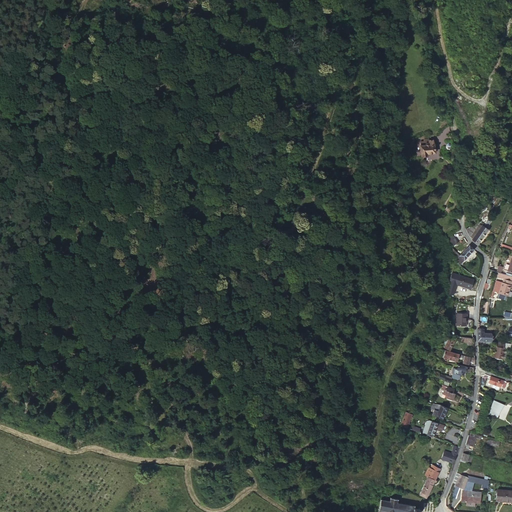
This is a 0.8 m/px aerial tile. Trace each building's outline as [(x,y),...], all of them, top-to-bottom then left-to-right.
[(426,139),(421,139),(422,152),(424,152),(424,154),(430,154),(430,151),(436,151),(436,143),(437,143),(437,138),(431,138),(430,136),(425,136),(426,139)] [(476,243),(486,229),(483,227),(476,222),(480,216),(476,213),(465,228),(466,231),(467,232),(472,236),(471,238),(476,243)] [(457,241),(453,235),(448,239),(453,245),(457,241)] [(460,253),(453,247),(452,248),(451,252),(456,260),(456,263),(459,265),(463,262),(475,249),(470,244),(460,253)] [(511,280),(511,275),(505,274),(500,272),(499,272),(498,276),(504,278),(511,281),(511,280)] [(459,275),(457,286),(473,289),(474,278),(459,275)] [(508,289),(509,289),(511,281),(504,278),(503,281),(501,281),(498,292),(506,294),(508,289)] [(466,313),(456,313),(455,325),(465,325),(466,313)] [(455,341),(444,336),(440,344),(451,349),(455,341)] [(494,340),(493,347),(504,349),(506,342),(494,340)] [(493,347),(492,347),(491,351),(496,352),(495,357),(502,358),(504,349),(493,347)] [(459,353),(446,351),(444,359),(457,361),(459,353)] [(475,361),(475,356),(465,355),(464,363),(468,364),(469,360),(475,361)] [(474,373),(475,368),(458,365),(457,369),(455,368),(454,373),(455,373),(462,374),(465,374),(466,371),(474,373)] [(449,386),(452,379),(446,376),(445,377),(441,376),(440,379),(444,381),(443,384),(449,386)] [(507,381),(491,376),(490,382),(506,386),(507,381)] [(452,389),(445,387),(444,390),(442,390),(441,395),(444,396),(443,399),(451,401),(453,394),(451,393),(452,389)] [(507,396),(498,394),(494,408),(502,411),(507,396)] [(448,407),(437,403),(432,416),(442,420),(448,407)] [(407,412),(402,426),(408,428),(414,412),(412,411),(411,413),(407,412)] [(433,420),(428,434),(434,437),(437,429),(443,431),(445,425),(433,420)] [(480,435),(473,433),(469,432),(468,436),(465,445),(472,447),(474,437),(479,439),(480,435)] [(433,465),(431,469),(427,478),(418,496),(424,498),(439,467),(433,465)] [(427,478),(431,469),(427,467),(423,476),(427,478)] [(461,488),(464,480),(465,476),(458,474),(454,485),(461,488)] [(490,480),(475,476),(465,474),(465,476),(464,480),(489,485),(490,480)] [(460,502),(465,502),(475,503),(480,503),(481,491),(461,490),(460,502)] [(511,490),(497,490),(496,501),(503,501),(503,499),(511,499),(511,490)] [(388,501),(378,499),(377,511),(416,511),(418,506),(414,506),(414,504),(396,502),(397,498),(389,497),(388,501)]
